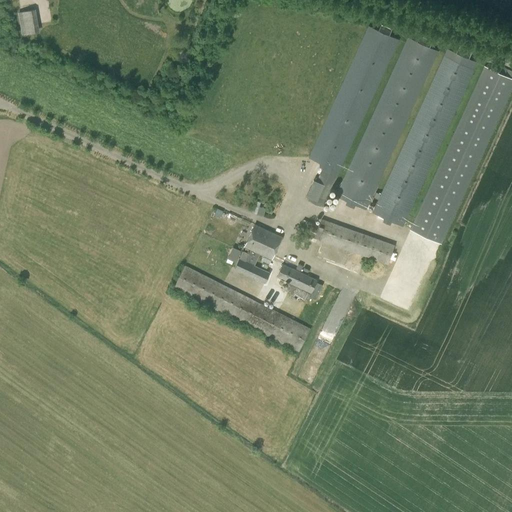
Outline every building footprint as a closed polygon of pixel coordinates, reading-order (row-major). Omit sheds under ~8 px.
[(18,12),(22,35),(39,32),(35,9),(18,12)] [(318,166),(322,168),(308,201),(322,207),(399,40),(368,26),(308,158),(320,163),(318,166)] [(407,37),(335,196),(347,201),(345,204),(354,208),(355,205),(366,210),(438,51),(407,37)] [(447,48),(372,213),(384,218),(382,221),(390,224),(392,221),(403,226),(477,62),(447,48)] [(441,244),(511,87),(511,78),(484,66),(410,230),(441,244)] [(263,215),(266,208),(255,204),(253,212),(263,215)] [(321,219),(320,225),(303,220),(298,233),(388,265),(395,245),(321,219)] [(244,247),(250,249),(248,254),(243,251),(239,258),(233,269),(265,284),(270,273),(255,265),(260,254),(272,259),(282,237),(254,225),(244,247)] [(232,246),(226,261),(234,264),(240,249),(232,246)] [(285,291),(307,302),(317,280),(283,264),(276,278),(288,283),(285,291)] [(298,352),(310,329),(185,265),(173,289),(298,352)]
